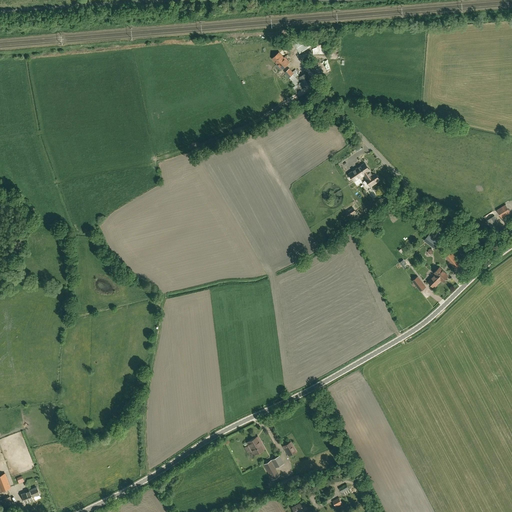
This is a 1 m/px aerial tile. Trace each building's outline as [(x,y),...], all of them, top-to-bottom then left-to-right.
[(309,41),(305,43),(302,38),(298,40),(296,36),(293,38),(294,40),(292,41),(299,53),(311,46),(309,41)] [(317,47),(326,42),(324,38),(315,43),(317,47)] [(285,57),(284,58),(279,52),(272,59),(277,64),(276,65),(281,70),(289,62),(285,57)] [(299,81),(295,77),(293,74),(294,73),(289,68),(285,73),(289,78),(290,77),(292,80),(292,81),(295,85),(298,84),(297,82),(299,81)] [(299,77),(305,85),(305,86),(311,81),(306,73),(299,77)] [(362,181),(359,178),(364,174),(367,179),(366,180),(371,186),(380,180),(375,174),(371,176),(368,172),(370,171),(365,163),(349,174),(357,186),(361,182),(362,181)] [(510,213),(505,205),(496,210),(501,219),(510,213)] [(353,208),(345,212),(349,218),(357,213),(353,208)] [(494,216),(488,219),(486,221),(494,234),(502,229),(494,216)] [(444,236),(433,228),(424,241),(434,248),(444,236)] [(460,264),(451,252),(445,257),(455,268),(460,264)] [(399,262),(404,269),(408,266),(403,260),(399,262)] [(440,267),(434,273),(435,274),(441,280),(442,282),(445,279),(446,279),(447,278),(447,277),(448,276),(440,267)] [(435,274),(428,282),(434,288),(435,287),(436,287),(437,285),(437,284),(441,280),(435,274)] [(418,277),(412,281),(420,291),(425,287),(418,277)] [(247,443),(253,455),(264,449),(257,437),(247,443)] [(290,441),(283,446),(289,455),(295,450),(290,441)] [(270,460),(270,461),(263,464),(272,479),(279,475),(275,468),(284,463),(279,455),(270,460)] [(0,475),(0,489),(0,491),(10,487),(4,474),(0,475)] [(343,496),(351,492),(346,484),(339,488),(343,496)] [(33,501),(32,497),(39,494),(37,487),(29,490),(29,491),(21,494),(25,503),(29,501),(30,503),(33,501)] [(10,496),(1,500),(4,507),(13,503),(10,496)] [(339,497),(333,501),(336,506),(342,503),(339,497)] [(300,503),(291,507),(293,511),(297,511),(298,511),(300,511),(307,508),(305,504),(301,506),(300,503)]
